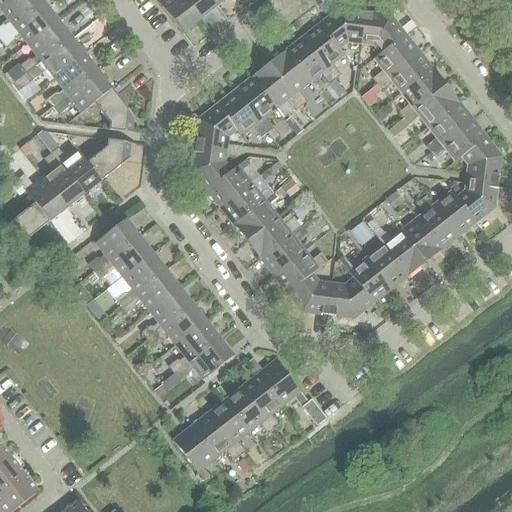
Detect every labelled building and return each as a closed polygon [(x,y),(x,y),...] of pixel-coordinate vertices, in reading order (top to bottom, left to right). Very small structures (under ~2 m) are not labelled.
[(0,0),(0,11),(14,0),(0,0)] [(0,39),(43,5),(39,0),(14,0),(0,11),(0,13),(8,24),(4,27),(0,26),(0,39)] [(181,35),(198,21),(182,0),(161,0),(156,4),(181,35)] [(182,0),(198,21),(215,7),(209,0),(182,0)] [(57,22),(43,5),(0,39),(0,43),(4,48),(12,42),(12,38),(17,35),(26,46),(57,22)] [(346,43),(359,44),(363,14),(338,11),(337,12),(337,13),(333,14),(318,26),(337,50),(346,43)] [(387,17),(363,14),(359,44),(372,46),(379,55),(403,36),(391,21),(387,19),(388,18),(387,17)] [(19,67),(25,75),(70,39),(57,22),(26,46),(35,58),(30,61),(27,60),(19,67)] [(342,56),(337,50),(318,26),(301,39),(333,81),(340,76),(331,65),(342,56)] [(371,80),(376,86),(417,53),(403,36),(379,55),(373,60),(382,71),(371,80)] [(52,80),(83,56),(70,39),(25,75),(13,85),(18,92),(39,75),(39,72),(43,69),(52,80)] [(308,83),(318,75),(327,86),(333,81),(301,39),(284,53),(308,83)] [(297,91),(308,83),(284,53),(267,66),(299,108),(306,103),(297,91)] [(417,53),(376,86),(380,91),(380,92),(391,83),(400,94),(430,70),(417,53)] [(51,109),(97,73),(83,56),(52,80),(61,92),(57,95),(54,94),(45,101),(51,109)] [(293,112),(299,108),(267,66),(250,79),(274,110),(285,101),(293,112)] [(397,114),(402,120),(443,87),(430,70),(400,94),(408,105),(397,114)] [(110,90),(97,73),(51,109),(57,116),(66,109),(66,106),(70,103),(80,115),(92,105),(110,90)] [(274,110),(250,79),(233,93),(266,134),(272,142),(278,137),(263,118),(274,110)] [(333,81),(327,86),(336,97),(343,92),(333,81)] [(376,86),(359,99),(363,104),(380,91),(376,86)] [(418,117),(427,128),(457,104),(443,87),(402,120),(407,126),(418,117)] [(107,131),(132,134),(133,120),(110,90),(92,105),(108,125),(107,131)] [(259,139),(266,134),(233,93),(216,106),(235,130),(234,131),(239,137),(251,128),(259,139)] [(51,109),(45,101),(39,106),(45,114),(51,109)] [(429,154),(470,121),(457,104),(427,128),(435,139),(424,147),(429,154)] [(216,106),(215,107),(201,118),(198,122),(197,121),(197,123),(195,141),(195,142),(225,146),(226,138),(234,131),(235,130),(216,106)] [(385,119),(379,112),(374,116),(380,123),(385,119)] [(454,162),(460,157),(484,138),(470,121),(429,154),(434,160),(445,151),(454,162)] [(395,126),(387,133),(392,139),(400,133),(395,126)] [(40,143),(48,153),(56,147),(48,137),(40,143)] [(467,166),(466,174),(496,178),(496,177),(499,159),(498,158),(497,158),(496,153),(484,138),(460,157),(467,166)] [(131,144),(106,141),(105,148),(98,154),(112,172),(129,159),(131,144)] [(225,146),(195,142),(194,147),(194,152),(223,155),(224,151),(225,146)] [(42,178),(66,209),(89,191),(65,159),(57,149),(42,160),(51,171),(42,178)] [(112,172),(98,154),(85,164),(75,151),(65,159),(89,191),(112,172)] [(194,176),(205,191),(229,172),(222,164),(223,155),(194,152),(193,153),(191,171),(191,172),(192,172),(194,176)] [(245,160),(237,167),(240,171),(248,165),(245,160)] [(277,163),(270,169),(274,174),(281,168),(277,163)] [(229,172),(205,191),(219,209),(249,185),(235,168),(229,172)] [(465,184),(494,188),(495,182),(496,178),(466,174),(465,179),(465,184)] [(28,209),(43,227),(66,209),(42,178),(31,186),(23,176),(15,181),(24,192),(23,193),(33,205),(28,209)] [(24,192),(17,183),(11,187),(18,197),(23,193),(24,192)] [(494,189),(494,188),(465,184),(464,192),(455,199),(455,200),(473,224),(488,212),(491,208),(492,208),(492,207),(495,189),(494,189)] [(249,185),(219,209),(232,226),(262,202),(249,185)] [(402,203),(394,193),(385,200),(393,210),(402,203)] [(456,237),(473,224),(455,200),(455,199),(450,193),(433,207),(456,237)] [(276,219),(262,202),(232,226),(245,243),(276,219)] [(456,237),(433,207),(416,220),(439,250),(456,237)] [(43,227),(28,209),(5,227),(19,246),(43,227)] [(276,219),(245,243),(259,260),(289,236),(288,235),(297,228),(291,220),(282,227),(276,219)] [(86,266),(92,274),(138,238),(124,220),(93,245),(102,256),(98,260),(95,259),(86,266)] [(422,264),(439,250),(416,220),(398,234),(422,264)] [(348,231),(359,246),(371,236),(360,222),(348,231)] [(377,239),(383,234),(376,226),(370,231),(377,239)] [(297,228),(288,235),(289,236),(292,240),(295,243),(304,236),(297,228)] [(405,277),(422,264),(398,234),(382,247),(405,277)] [(292,240),(289,236),(259,260),(272,277),(303,253),(295,243),(292,240)] [(120,279),(151,255),(138,238),(92,274),(98,281),(107,274),(107,271),(111,268),(120,279)] [(382,247),(380,248),(365,260),(388,291),(405,277),(382,247)] [(310,275),(326,263),(319,254),(309,261),(303,253),(272,277),(286,294),(310,275)] [(119,307),(119,308),(164,272),(151,255),(120,279),(121,280),(106,291),(113,300),(105,307),(110,314),(119,307)] [(342,256),(337,261),(347,274),(352,270),(342,256)] [(371,304),(388,291),(365,260),(352,270),(347,274),(352,280),(371,304)] [(147,313),(178,289),(164,272),(119,308),(125,315),(134,308),(134,305),(138,302),(147,313)] [(317,284),(310,275),(286,294),(298,309),(302,311),(301,312),(302,313),(326,316),(330,286),(317,284)] [(343,287),(330,286),(326,316),(351,319),(352,319),(352,317),(356,316),(371,304),(352,280),(343,287)] [(79,284),(71,289),(76,296),(83,290),(79,284)] [(140,334),(146,342),(191,306),(178,289),(147,313),(156,324),(152,328),(148,327),(140,334)] [(93,301),(85,307),(98,324),(106,318),(93,301)] [(174,347),(204,323),(191,306),(146,342),(152,349),(160,342),(161,339),(165,336),(174,347)] [(166,368),(172,375),(218,340),(204,323),(174,347),(182,358),(178,361),(175,361),(166,368)] [(232,357),(218,340),(172,375),(178,383),(187,376),(187,373),(192,370),(201,382),(232,357)] [(247,363),(252,370),(257,376),(262,372),(257,366),(252,360),(247,363)] [(274,362),(257,376),(280,406),(291,398),(300,409),(299,409),(314,428),(323,421),(309,402),(307,403),(274,362)] [(270,415),(280,406),(257,376),(240,389),(272,430),(278,426),(270,415)] [(266,435),(272,430),(240,389),(223,402),(247,433),(257,424),(266,435)] [(236,441),(247,433),(223,402),(206,416),(238,457),(244,452),(236,441)] [(232,462),(238,457),(206,416),(189,429),(213,459),(223,451),(232,462)] [(202,468),(213,459),(189,429),(171,443),(204,484),(210,479),(202,468)] [(0,465),(0,492),(20,477),(7,460),(0,465)] [(20,477),(0,492),(0,511),(12,511),(34,495),(20,477)]
